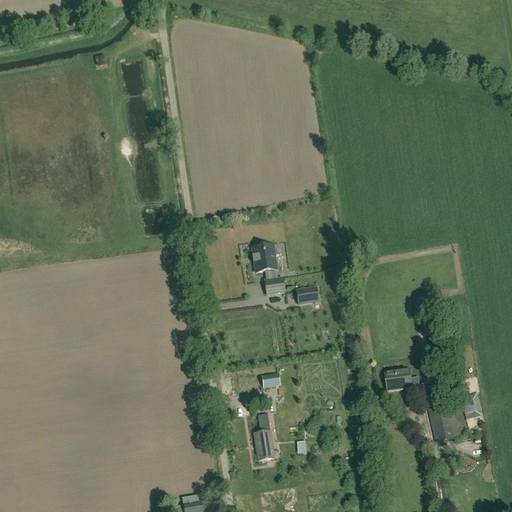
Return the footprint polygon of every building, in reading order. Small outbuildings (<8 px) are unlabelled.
[(95,58),(97,67),(100,67),(103,66),(102,57),(95,58)] [(306,212),(312,219),(321,212),(315,205),(306,212)] [(291,216),(281,220),(283,225),(293,221),(291,216)] [(273,248),(252,251),(253,258),(252,259),(253,265),(254,265),(256,275),(266,273),(268,283),(264,283),(266,297),(284,294),(282,280),(275,281),(274,272),(276,272),(273,248)] [(314,269),(319,280),(331,275),(325,263),(314,269)] [(284,275),(291,287),(302,281),(296,269),(284,275)] [(318,304),(316,290),(296,293),(298,307),(318,304)] [(231,293),(211,296),(213,308),(233,304),(231,293)] [(239,299),(242,307),(248,305),(245,296),(239,299)] [(244,315),(223,317),(232,394),(252,391),(250,369),(246,370),(244,357),(289,351),(287,332),(281,333),(280,327),(265,329),(266,335),(246,337),(244,315)] [(287,361),(263,358),(262,363),(286,366),(287,361)] [(387,393),(412,390),(409,371),(387,374),(388,383),(386,383),(387,393)] [(278,376),(261,378),(262,389),(279,387),(278,376)] [(475,392),(462,394),(464,415),(478,413),(475,392)] [(438,444),(453,440),(460,439),(453,409),(447,411),(443,393),(427,397),(438,444)] [(253,436),(258,463),(274,460),(269,433),(253,436)]
